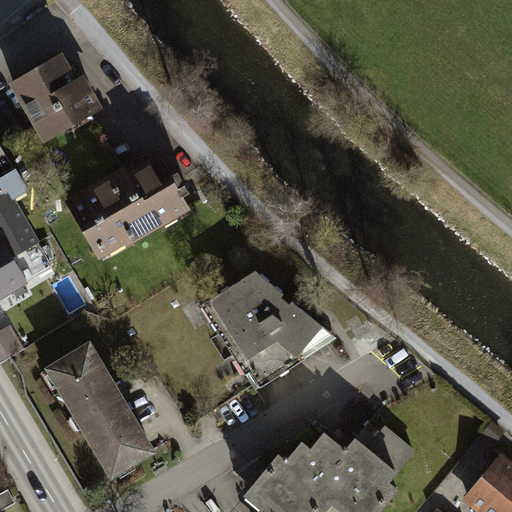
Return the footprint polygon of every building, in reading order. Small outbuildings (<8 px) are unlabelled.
[(59,47),(7,77),(43,138),(101,104),(86,77),(80,68),(73,72),(59,47)] [(0,295),(54,264),(15,197),(27,190),(0,143),(0,295)] [(123,162),(64,196),(97,253),(110,246),(113,250),(191,205),(181,188),(186,185),(181,178),(175,181),(164,162),(162,163),(154,149),(125,166),(123,162)] [(255,268),(200,303),(257,390),(336,338),(299,306),(255,268)] [(11,324),(0,329),(0,357),(1,360),(25,347),(11,324)] [(91,335),(43,363),(109,475),(157,447),(121,386),(91,335)] [(279,453),(243,496),(262,511),(316,511),(329,498),(342,509),(339,511),(368,511),(401,474),(393,468),(415,442),(389,420),(368,445),(356,435),(345,449),(324,431),(310,448),(301,441),(285,459),(279,453)] [(492,420),(482,432),(495,442),(504,430),(492,420)] [(511,511),(511,459),(500,450),(485,467),(461,496),(480,511),(511,511)] [(7,489),(0,493),(0,509),(14,502),(7,489)]
